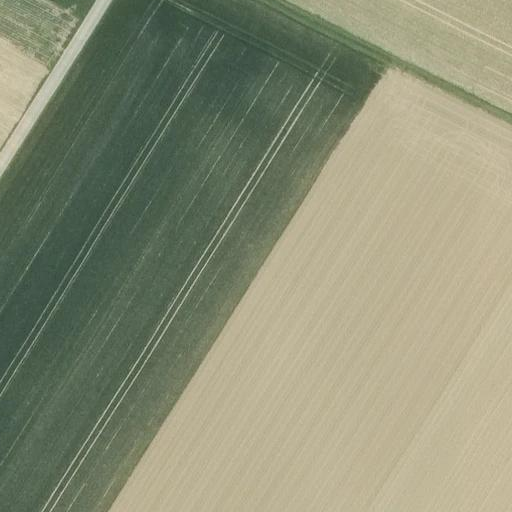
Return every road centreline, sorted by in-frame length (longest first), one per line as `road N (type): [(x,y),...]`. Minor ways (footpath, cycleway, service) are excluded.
road 1 (track): [(265,0),(511,134)]
road 2 (track): [(104,0),(0,166)]
